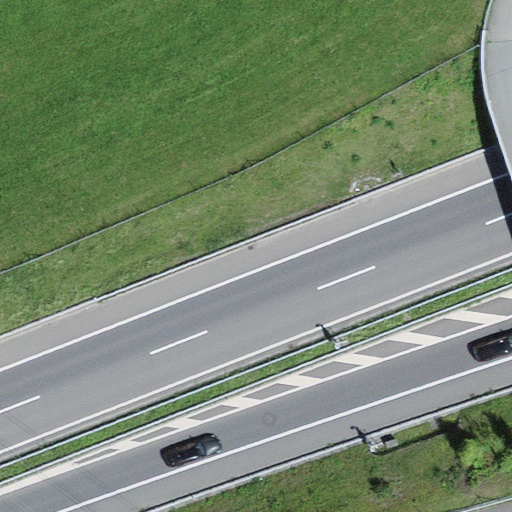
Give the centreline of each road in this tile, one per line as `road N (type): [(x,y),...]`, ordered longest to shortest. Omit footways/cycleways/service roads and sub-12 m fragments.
road 1 (motorway): [(511,217),(0,407)]
road 2 (motorway): [(0,505),(511,336)]
